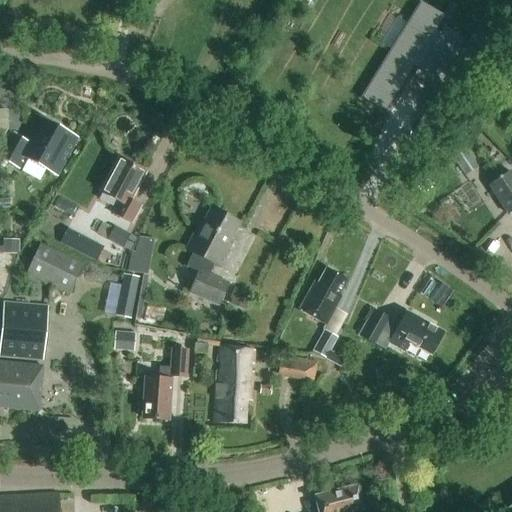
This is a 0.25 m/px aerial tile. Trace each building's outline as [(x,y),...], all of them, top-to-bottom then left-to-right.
[(410,64),(415,67),(410,73),(433,87),(464,37),(442,23),(437,30),(433,27),(442,13),(420,0),(416,0),(357,96),(381,111),(410,64)] [(511,56),(507,62),(511,66),(505,74),(511,79),(502,90),(511,98),(511,56)] [(0,127),(11,128),(11,109),(0,108),(0,127)] [(24,142),(8,133),(0,148),(0,159),(1,160),(1,165),(10,166),(10,165),(17,169),(22,159),(55,176),(76,138),(38,117),(24,142)] [(476,167),(463,146),(450,155),(463,175),(476,167)] [(145,173),(118,159),(100,193),(118,203),(112,214),(130,224),(139,206),(130,202),(145,173)] [(511,176),(509,173),(488,187),(506,215),(511,211),(511,176)] [(208,273),(212,264),(219,268),(228,252),(225,250),(239,223),(210,208),(201,224),(199,223),(185,250),(190,253),(186,264),(199,270),(190,292),(220,304),(229,282),(208,273)] [(106,241),(123,249),(129,236),(113,227),(106,241)] [(132,269),(151,272),(158,237),(139,234),(132,269)] [(68,296),(83,265),(38,245),(24,276),(68,296)] [(346,280),(324,269),(316,284),(313,282),(298,310),(325,325),(340,297),(338,296),(346,280)] [(137,294),(140,278),(122,275),(114,316),(129,319),(135,293),(137,294)] [(225,303),(242,309),(248,294),(231,287),(225,303)] [(0,357),(41,360),(46,306),(2,303),(0,327),(0,357)] [(431,356),(442,334),(405,313),(397,327),(389,323),(390,321),(371,311),(357,336),(385,351),(389,344),(403,351),(408,343),(431,356)] [(117,348),(137,348),(137,330),(118,330),(117,348)] [(330,351),(338,337),(324,330),(311,351),(340,367),(345,359),(330,351)] [(216,339),(194,337),(193,352),(205,353),(206,345),(215,345),(216,339)] [(253,361),(254,348),(217,346),(214,422),(245,423),(246,400),(252,400),(252,370),(249,370),(249,361),(253,361)] [(169,347),(168,366),(161,365),(161,378),(146,377),(144,418),(169,420),(172,376),(184,376),(185,349),(169,347)] [(311,360),(281,354),(277,376),(307,381),(313,382),(317,361),(311,360)] [(0,407),(37,411),(41,367),(0,363),(0,407)] [(267,394),(267,384),(257,384),(257,394),(267,394)] [(356,511),(356,510),(362,509),(356,487),(315,497),(318,511),(356,511)] [(0,511),(56,511),(56,495),(0,498),(0,511)]
